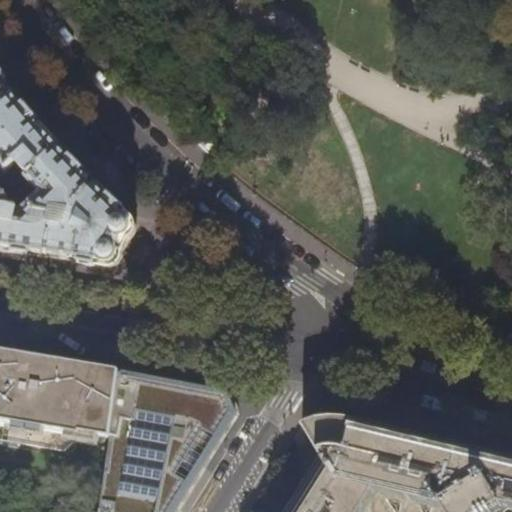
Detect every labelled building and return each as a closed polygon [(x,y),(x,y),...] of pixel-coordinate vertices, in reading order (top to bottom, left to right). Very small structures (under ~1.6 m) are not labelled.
[(0,106),(14,95),(0,77),(0,106)] [(72,161),(54,141),(14,95),(0,106),(0,168),(6,176),(14,170),(25,182),(27,181),(41,196),(25,212),(5,209),(6,198),(0,197),(0,198),(0,252),(44,260),(108,270),(112,269),(116,268),(119,266),(121,263),(122,260),(122,254),(128,241),(130,240),(133,237),(134,234),(135,232),(135,225),(134,223),(134,221),(131,218),(103,191),(72,161)] [(204,130),(195,141),(211,156),(221,145),(204,130)] [(111,440),(121,374),(120,373),(88,368),(36,359),(0,353),(0,440),(62,452),(81,435),(111,440)] [(177,511),(238,414),(234,405),(229,395),(173,384),(121,374),(111,440),(100,511),(177,511)] [(511,511),(511,459),(372,427),(354,422),(340,419),(331,417),(323,417),(314,419),(308,422),(305,424),(302,427),(323,460),(315,474),(291,511),(511,511)]
